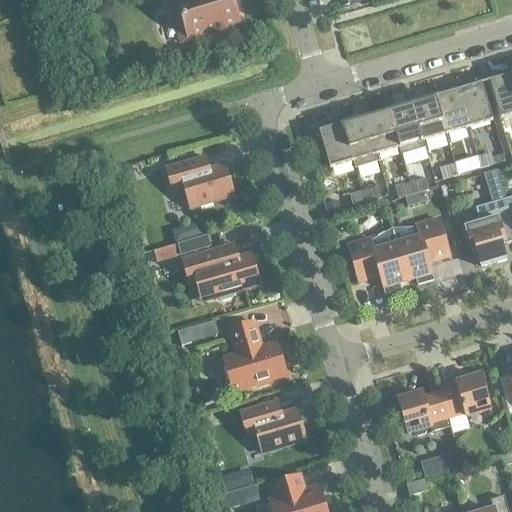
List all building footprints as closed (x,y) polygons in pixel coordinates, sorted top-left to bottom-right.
[(239,27),(231,0),(176,0),(189,42),(239,27)] [(511,73),(511,70),(487,77),(500,120),(511,116),(511,73)] [(480,80),(456,87),(468,129),(492,122),(480,80)] [(433,93),(445,136),(468,129),(456,87),(433,93)] [(434,99),(411,106),(424,150),(425,150),(423,143),(445,136),(433,93),(432,94),(434,99)] [(411,106),(388,113),(401,157),(424,150),(411,106)] [(377,156),(399,150),(401,157),(388,113),(365,119),(378,163),(379,163),(377,156)] [(341,120),(340,120),(355,170),(378,163),(365,119),(343,126),(341,120)] [(317,127),(329,170),(352,163),(354,170),(355,170),(340,120),(317,127)] [(494,167),(490,156),(477,159),(481,171),(494,167)] [(208,172),(204,158),(166,169),(173,194),(185,191),(190,210),(233,198),(224,167),(208,172)] [(467,162),(455,166),(458,177),(471,174),(467,162)] [(458,177),(455,166),(439,170),(443,182),(458,177)] [(475,190),(494,189),(493,172),(474,173),(475,190)] [(429,192),(425,181),(410,185),(413,197),(429,192)] [(398,201),(413,197),(410,185),(395,190),(398,201)] [(362,194),(366,205),(381,201),(378,189),(362,194)] [(350,198),(353,209),(366,205),(362,194),(350,198)] [(480,225),(465,229),(472,253),(476,252),(480,269),(505,261),(501,247),(511,243),(511,224),(505,201),(475,210),(480,225)] [(337,203),(323,207),(326,216),(339,212),(337,203)] [(392,231),(407,284),(416,281),(417,287),(433,283),(428,263),(433,262),(434,264),(449,259),(438,221),(416,227),(416,230),(393,231),(392,231)] [(347,247),(359,286),(374,281),(373,279),(379,278),(385,297),(401,292),(399,286),(407,284),(392,231),(391,231),(391,232),(370,243),(370,241),(347,247)] [(195,285),(201,304),(218,299),(218,301),(218,300),(222,303),(231,300),(234,296),(233,294),(259,287),(250,256),(237,260),(233,247),(182,262),(189,286),(195,285)] [(236,357),(224,361),(228,378),(226,380),(226,385),(229,389),(232,390),(233,393),(256,386),(259,387),(268,384),(270,382),(286,377),(277,345),(261,350),(253,324),(229,331),(236,357)] [(187,331),(177,334),(182,348),(191,345),(187,331)] [(212,342),(200,345),(203,358),(216,355),(212,342)] [(440,394),(447,420),(465,415),(466,419),(489,412),(483,389),(486,388),(482,372),(467,377),(468,381),(456,384),(457,389),(440,394)] [(440,394),(422,400),(421,395),(409,398),(408,394),(392,399),(397,414),(401,413),(408,436),(413,434),(414,437),(416,438),(424,436),(426,433),(425,431),(430,429),(431,434),(450,429),(447,420),(440,394)] [(257,436),(262,455),(305,442),(296,411),(280,416),(276,403),(240,413),(247,438),(257,436)] [(459,470),(455,454),(420,464),(424,480),(459,470)] [(511,466),(511,454),(500,458),(502,469),(511,466)] [(270,511),(332,511),(329,501),(325,499),(322,500),(319,488),(304,492),(300,477),(269,486),(273,501),(268,503),(270,511)] [(406,486),(409,498),(428,493),(424,481),(406,486)] [(238,494),(226,498),(230,511),(242,508),(238,494)] [(490,511),(465,511),(464,511),(507,511),(503,498),(490,502),(492,511),(490,511)]
